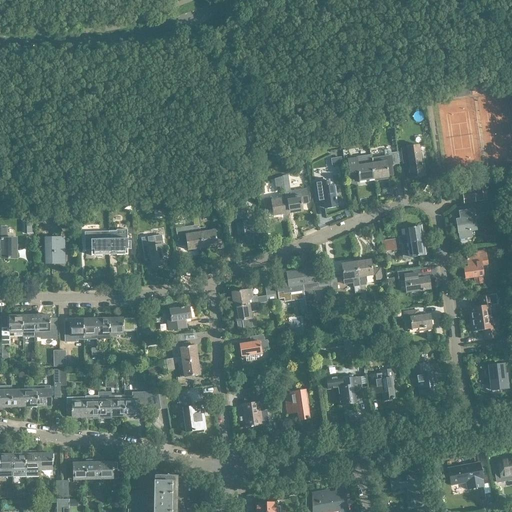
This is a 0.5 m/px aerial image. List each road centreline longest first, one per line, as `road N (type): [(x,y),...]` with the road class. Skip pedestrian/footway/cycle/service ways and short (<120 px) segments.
road 1 (residential): [(237,468),(0,428)]
road 2 (residential): [(210,287),(405,201),(431,208)]
road 3 (tertiary): [(0,39),(112,39),(233,0)]
road 4 (residential): [(474,427),(431,208)]
road 5 (residential): [(0,299),(210,287)]
road 6 (residential): [(237,468),(210,287)]
road 7 (residential): [(350,450),(474,427)]
road 8 (unclassified): [(431,208),(443,180),(433,105),(446,91)]
